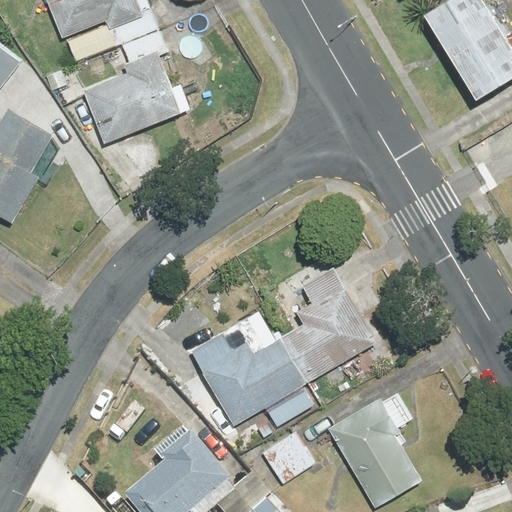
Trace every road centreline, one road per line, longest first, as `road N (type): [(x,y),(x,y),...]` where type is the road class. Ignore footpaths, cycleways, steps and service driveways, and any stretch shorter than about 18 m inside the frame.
road 1 (residential): [(0,500),(126,275),(213,203),(367,118)]
road 2 (tertiary): [(511,360),(367,118)]
road 3 (tertiary): [(367,118),(302,0)]
